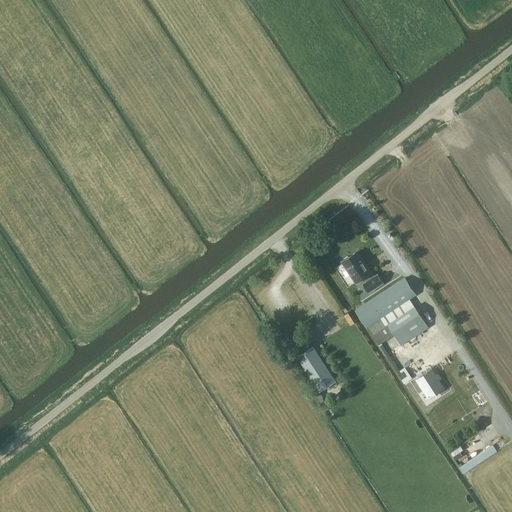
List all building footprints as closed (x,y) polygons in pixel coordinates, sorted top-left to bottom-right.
[(362,283),(368,293),(384,283),(377,273),(374,276),(358,250),(341,261),(355,283),(364,277),(366,281),(362,283)] [(355,310),(372,334),(385,326),(379,317),(415,294),(404,278),(355,310)] [(401,344),(427,327),(413,305),(387,323),(401,344)] [(318,391),(335,380),(313,346),(296,357),(318,391)] [(479,450),(501,436),(494,424),(464,443),(465,443),(453,450),(457,457),(469,450),(476,446),(479,450)] [(463,475),(496,453),(492,446),(458,469),(463,475)]
